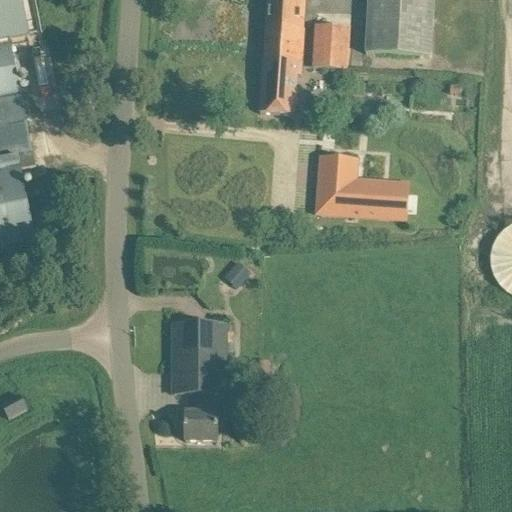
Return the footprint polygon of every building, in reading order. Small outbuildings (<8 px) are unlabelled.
[(0,0),(0,248),(36,241),(21,170),(35,167),(10,41),(29,37),(22,0),(0,0)] [(268,0),(264,63),(302,65),(302,68),(303,68),(307,0),(268,0)] [(435,0),(368,0),(366,55),(433,59),(435,0)] [(315,69),(348,70),(350,27),(317,26),(315,69)] [(264,63),(260,116),(294,118),(298,68),(302,68),(302,65),(264,63)] [(450,86),(450,96),(460,96),(460,87),(450,86)] [(358,161),(321,159),(316,216),(407,223),(409,186),(356,182),(358,161)] [(511,296),(511,227),(509,229),(503,234),(498,239),(495,246),(492,254),(491,265),(492,273),(497,283),(504,291),(511,297),(511,296)] [(238,264),(226,279),(239,289),(251,274),(238,264)] [(174,326),(173,396),(197,397),(211,397),(226,397),(226,326),(174,326)] [(186,414),(186,443),(218,443),(218,415),(211,415),(211,397),(197,397),(197,415),(186,414)] [(2,408),(9,421),(27,411),(20,398),(2,408)]
